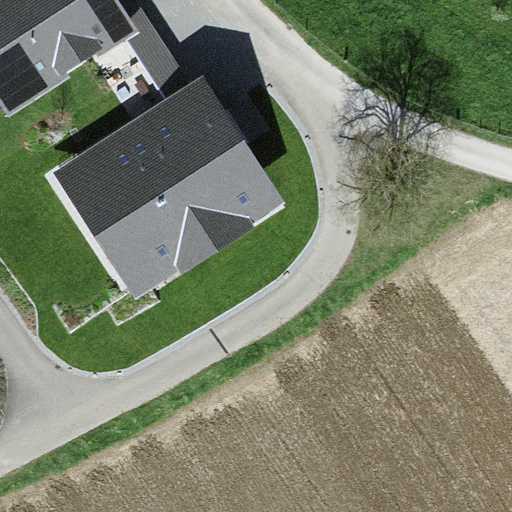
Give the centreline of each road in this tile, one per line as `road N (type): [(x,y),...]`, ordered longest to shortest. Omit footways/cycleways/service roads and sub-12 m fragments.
road 1 (residential): [(63,430),(298,293),(335,234),(342,110)]
road 2 (residential): [(511,161),(342,110)]
road 3 (residential): [(342,110),(228,0)]
